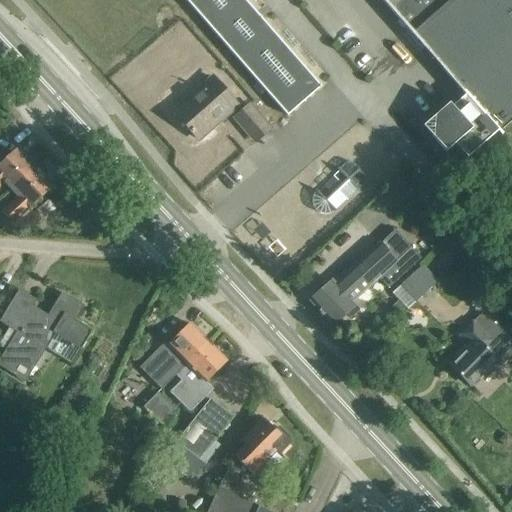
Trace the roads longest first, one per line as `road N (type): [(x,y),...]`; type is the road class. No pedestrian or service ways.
road 1 (primary): [(451,511),(194,236)]
road 2 (primary): [(194,236),(0,29)]
road 3 (unclassified): [(194,236),(152,252),(0,242)]
